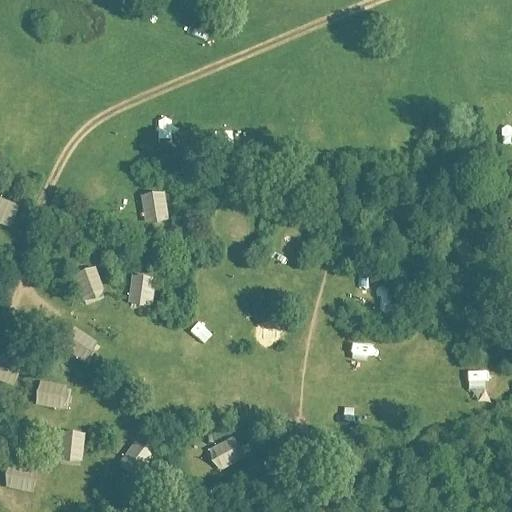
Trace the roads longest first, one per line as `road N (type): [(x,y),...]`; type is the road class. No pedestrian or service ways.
road 1 (track): [(393,0),(94,127),(56,180),(31,239),(25,289)]
road 2 (track): [(327,511),(311,454),(329,291)]
